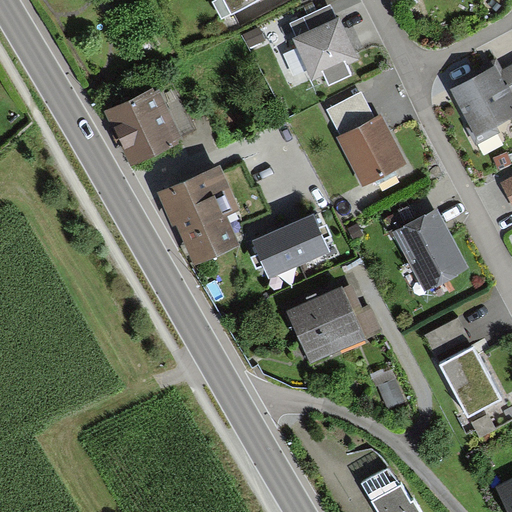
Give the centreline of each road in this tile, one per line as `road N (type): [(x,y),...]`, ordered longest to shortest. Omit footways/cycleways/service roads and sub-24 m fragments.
road 1 (primary): [(1,0),(241,404)]
road 2 (residential): [(241,404),(327,407),(400,440),(418,429),(426,405),(362,278)]
road 3 (residential): [(511,278),(373,0)]
road 4 (primary): [(241,404),(306,511)]
